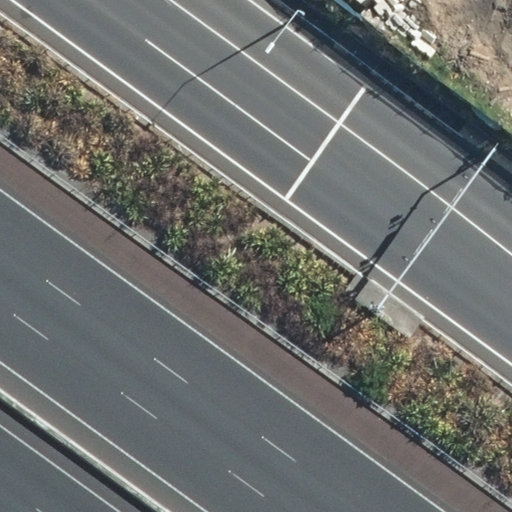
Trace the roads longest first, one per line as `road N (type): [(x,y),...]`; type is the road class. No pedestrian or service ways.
road 1 (motorway): [(96,0),(511,302)]
road 2 (motorway): [(0,238),(369,511)]
